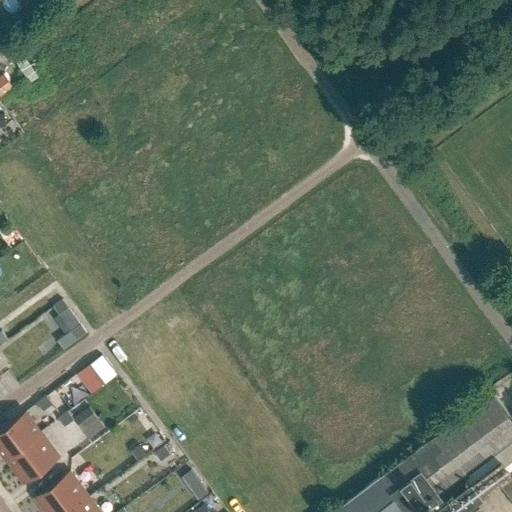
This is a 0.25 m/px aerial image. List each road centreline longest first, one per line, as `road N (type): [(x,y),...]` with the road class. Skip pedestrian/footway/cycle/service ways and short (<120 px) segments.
road 1 (unclassified): [(0,410),(364,140)]
road 2 (residential): [(511,338),(364,140)]
road 3 (unclassified): [(364,140),(263,0)]
